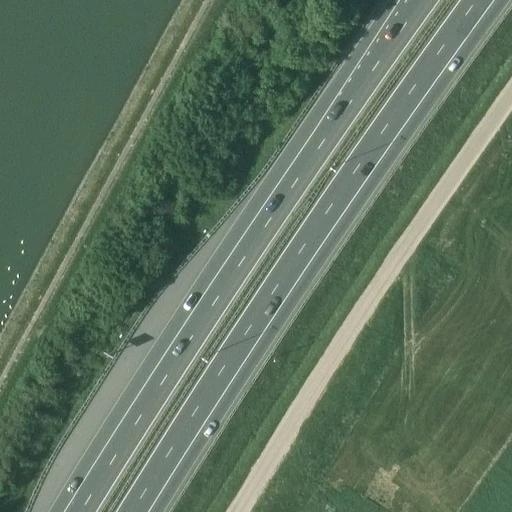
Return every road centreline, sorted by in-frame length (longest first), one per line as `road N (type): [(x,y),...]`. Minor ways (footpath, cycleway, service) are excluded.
road 1 (motorway): [(141,511),(325,226),(486,0)]
road 2 (motorway): [(415,0),(75,511)]
road 3 (unclassified): [(430,511),(511,398)]
